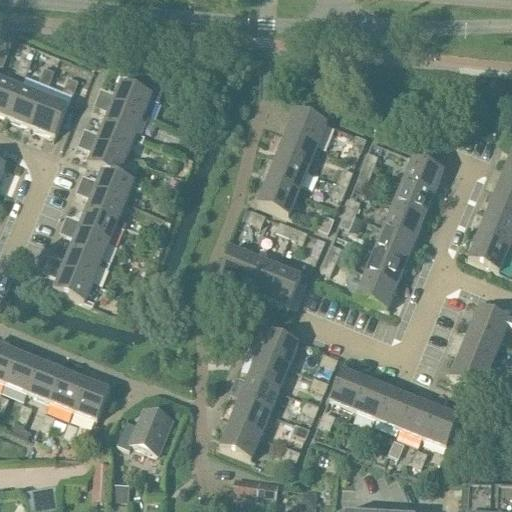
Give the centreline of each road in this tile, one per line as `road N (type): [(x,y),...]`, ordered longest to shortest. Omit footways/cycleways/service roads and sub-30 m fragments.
road 1 (tertiary): [(23,0),(327,27)]
road 2 (residential): [(306,321),(405,357),(435,275)]
road 3 (tertiary): [(327,27),(511,27)]
road 4 (residential): [(0,147),(45,167),(0,272)]
road 5 (residential): [(435,275),(477,163),(457,155)]
